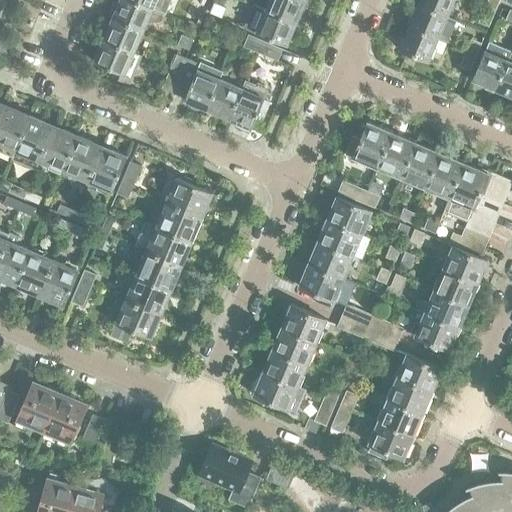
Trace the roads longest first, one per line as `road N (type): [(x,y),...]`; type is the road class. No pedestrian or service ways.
road 1 (residential): [(289,182),(60,91),(48,61),(74,0)]
road 2 (residential): [(198,407),(289,182)]
road 3 (residential): [(416,485),(384,482),(198,407)]
road 4 (residential): [(198,407),(0,324)]
road 5 (residential): [(511,146),(339,71)]
road 6 (residential): [(461,410),(511,289)]
road 7 (residential): [(289,182),(339,71)]
